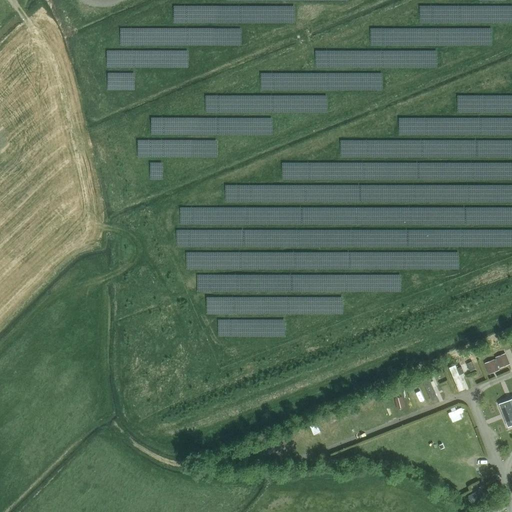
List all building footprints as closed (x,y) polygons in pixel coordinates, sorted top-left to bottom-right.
[(485,364),(488,372),(498,368),(498,367),(509,362),(506,354),(494,359),(495,360),(485,364)] [(460,362),(449,366),(459,391),(465,388),(460,375),(464,373),(460,362)] [(432,401),(438,398),(429,378),(423,381),(432,401)] [(511,399),(501,404),(509,426),(511,424),(511,399)] [(452,420),(466,418),(465,408),(450,410),(452,420)] [(286,450),(291,444),(283,437),(278,443),(286,450)] [(491,484),(468,496),(471,502),(494,491),(491,484)]
